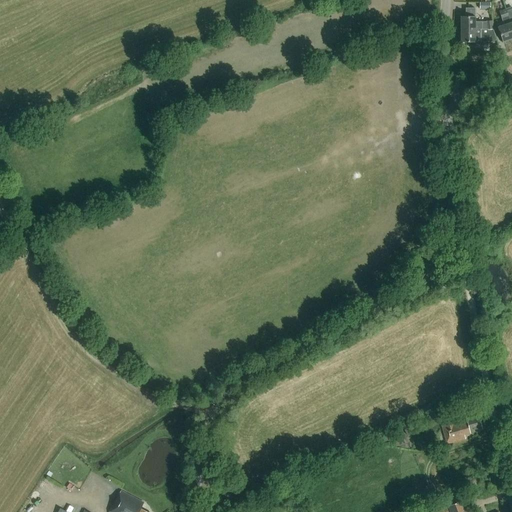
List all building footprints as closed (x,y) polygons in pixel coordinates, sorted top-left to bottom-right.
[(486,23),(475,23),(475,9),(465,9),(465,18),(461,18),(461,31),(493,31),(492,22),(486,23)] [(508,18),(505,9),(498,11),(503,27),(497,29),(502,43),(511,39),(511,29),(510,24),(508,18)] [(473,44),(473,45),(480,45),(480,43),(490,43),(496,41),(493,31),(461,31),(460,44),(473,44)] [(451,415),(441,418),(443,426),(441,426),(447,445),(465,440),(463,436),(482,430),(477,413),(465,416),(466,419),(454,423),(451,415)] [(404,428),(407,435),(415,432),(411,425),(404,428)] [(415,495),(419,505),(438,496),(432,484),(425,487),(427,490),(415,495)] [(143,511),(140,510),(143,503),(121,491),(109,511),(143,511)] [(448,511),(463,511),(460,503),(447,508),(448,511)]
